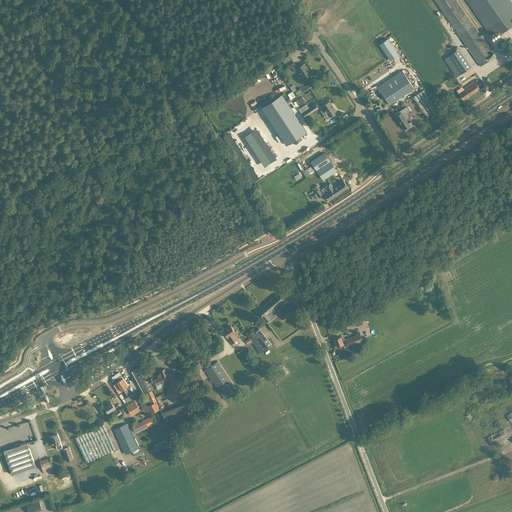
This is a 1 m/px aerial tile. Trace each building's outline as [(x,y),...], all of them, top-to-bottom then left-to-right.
[(435,0),(480,65),(489,60),(486,56),(492,52),(456,0),(435,0)] [(511,1),(511,0),(466,0),(490,35),(497,30),(500,34),(511,25),(511,1)] [(390,60),(399,54),(387,38),(379,43),(390,60)] [(444,59),(456,77),(472,67),(459,48),(444,59)] [(298,70),(303,78),(306,76),(311,73),(304,63),(297,68),(292,60),(285,64),(289,68),(291,67),(295,72),(298,70)] [(378,86),(390,104),(414,89),(402,70),(378,86)] [(459,93),(463,100),(480,88),(474,81),(463,88),(464,89),(459,93)] [(442,85),(437,88),(442,96),(447,92),(442,85)] [(414,95),(426,116),(437,110),(425,89),(414,95)] [(281,94),(261,107),(286,144),(306,131),(281,94)] [(301,96),(295,100),(299,105),(305,101),(301,96)] [(324,109),(329,116),(336,111),(329,101),(321,106),(323,110),(324,109)] [(305,117),(318,108),(315,104),(302,113),(305,117)] [(409,111),(406,106),(398,112),(398,111),(394,114),(398,120),(398,119),(405,131),(413,126),(411,121),(408,123),(406,119),(408,117),(406,113),(409,111)] [(255,170),(231,130),(225,134),(247,171),(249,170),(251,173),(255,170)] [(262,132),(266,139),(271,137),(267,130),(262,132)] [(311,161),(323,179),(336,170),(324,152),(311,161)] [(312,165),(305,170),(308,175),(315,170),(312,165)] [(324,194),(329,200),(348,187),(345,183),(344,181),(333,188),(330,183),(326,186),(326,187),(322,190),(324,194)] [(313,188),(319,197),(323,195),(319,189),(320,188),(317,185),(313,188)] [(263,317),(266,321),(271,317),(267,313),(280,303),(284,299),(279,293),(257,311),(262,318),(263,317)] [(280,314),(284,320),(297,309),(292,304),(280,314)] [(343,324),(346,329),(360,321),(357,317),(343,324)] [(228,337),(234,346),(240,342),(233,333),(235,332),(230,325),(223,330),(228,337)] [(253,339),(263,352),(272,345),(259,328),(250,335),(251,337),(250,338),(252,341),(253,339)] [(334,339),(337,346),(344,344),(346,343),(348,346),(363,340),(360,333),(345,339),(344,339),(344,338),(341,336),(334,339)] [(244,348),(237,352),(244,363),(251,358),(244,348)] [(177,368),(179,372),(186,367),(181,359),(180,359),(178,356),(171,360),(174,365),(172,367),(174,370),(177,368)] [(221,392),(220,393),(224,399),(225,398),(225,399),(238,391),(218,361),(205,370),(221,392)] [(134,378),(135,378),(137,378),(138,378),(144,393),(153,389),(152,386),(146,371),(143,373),(140,367),(139,367),(132,371),(135,377),(134,378)] [(162,376),(154,379),(156,385),(164,382),(165,383),(170,381),(167,374),(164,368),(159,370),(161,373),(162,376)] [(116,383),(114,385),(117,389),(116,389),(119,393),(121,391),(125,396),(129,393),(125,388),(128,385),(123,378),(121,375),(114,380),(116,383)] [(152,403),(146,406),(147,410),(149,413),(160,409),(156,401),(153,395),(151,390),(147,392),(149,397),(150,399),(152,403)] [(135,400),(126,406),(131,415),(140,410),(135,400)] [(114,413),(116,416),(122,412),(120,409),(117,411),(111,402),(104,407),(108,413),(112,410),(114,413)] [(162,412),(167,426),(190,417),(184,404),(162,412)] [(138,422),(131,425),(135,433),(152,425),(152,424),(155,422),(152,416),(149,418),(149,417),(142,420),(142,421),(140,422),(139,423),(138,422)] [(116,434),(125,453),(138,447),(126,423),(114,429),(116,434)] [(75,437),(87,462),(116,449),(104,424),(75,437)] [(487,437),(490,443),(506,435),(504,430),(487,437)] [(55,443),(57,449),(62,447),(57,434),(51,436),(52,439),(51,440),(52,444),(55,443)] [(154,446),(156,451),(166,446),(164,441),(154,446)] [(4,450),(12,474),(35,466),(27,442),(4,450)] [(63,449),(67,461),(73,459),(69,447),(63,449)] [(50,458),(40,461),(43,472),(47,471),(46,469),(52,467),(50,458)] [(140,465),(134,468),(135,471),(146,465),(145,462),(140,464),(140,465)] [(27,506),(28,511),(34,511),(42,509),(39,501),(27,506)]
